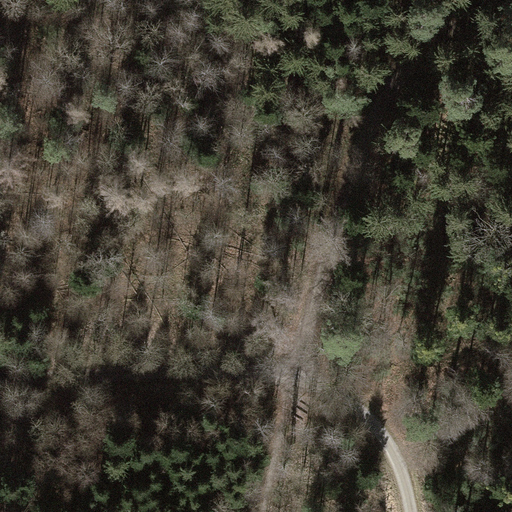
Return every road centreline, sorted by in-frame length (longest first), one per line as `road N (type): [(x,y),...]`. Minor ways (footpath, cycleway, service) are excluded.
road 1 (track): [(479,0),(409,65),(366,127),(293,376)]
road 2 (track): [(0,380),(293,376)]
road 3 (track): [(293,376),(327,386),(372,421),(395,453),(412,511)]
